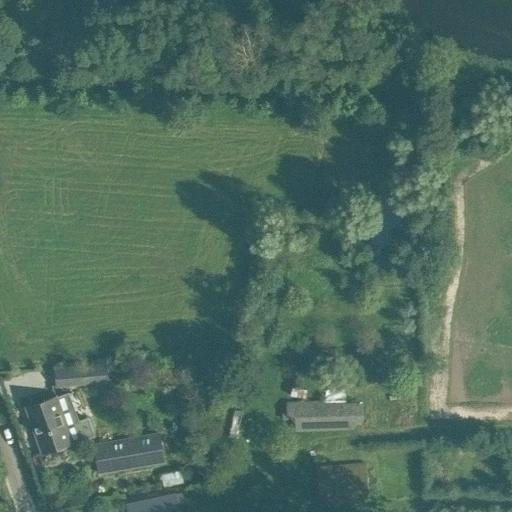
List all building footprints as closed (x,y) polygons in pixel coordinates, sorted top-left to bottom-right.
[(57,385),(77,383),(97,381),(95,365),(55,369),(57,385)] [(67,425),(56,396),(26,407),(42,452),(72,441),(94,434),(88,417),(67,425)] [(300,428),(349,427),(349,415),(363,415),(363,400),(348,401),(348,396),(334,397),(334,401),(300,401),(300,398),(291,398),(291,412),(300,412),(300,428)] [(100,472),(120,469),(164,461),(159,432),(95,444),(100,472)] [(367,461),(318,465),(320,503),(370,500),(367,461)] [(148,498),(126,503),(127,511),(162,511),(179,508),(196,505),(194,497),(192,489),(175,492),(168,494),(167,489),(147,493),(148,498)]
